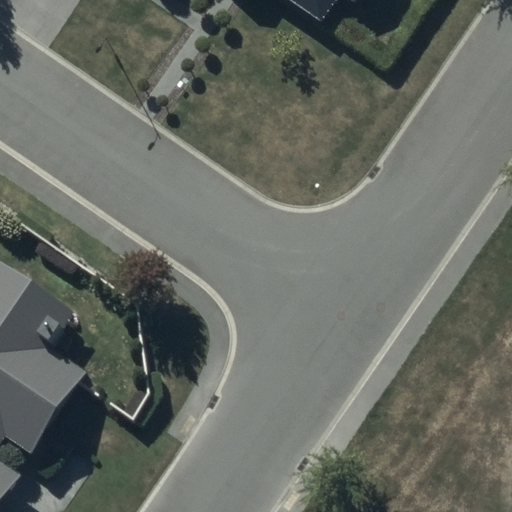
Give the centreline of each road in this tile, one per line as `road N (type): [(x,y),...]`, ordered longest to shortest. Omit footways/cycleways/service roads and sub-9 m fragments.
road 1 (residential): [(0,78),(341,310)]
road 2 (residential): [(511,65),(341,310)]
road 3 (residential): [(341,310),(219,511)]
